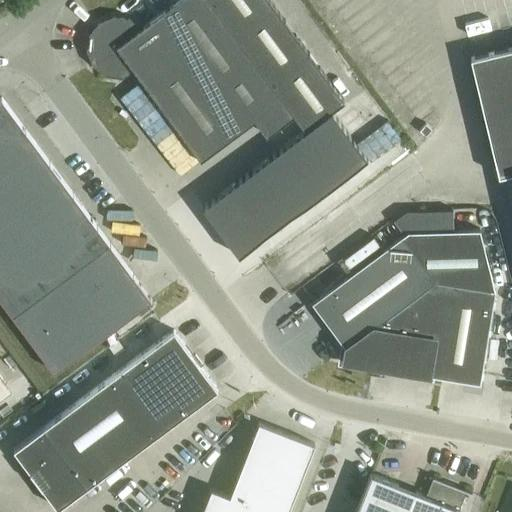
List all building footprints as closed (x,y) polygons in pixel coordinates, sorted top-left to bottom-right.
[(95,37),(93,49),(90,49),(96,62),(107,71),(120,73),(133,69),(201,160),(255,119),(267,135),(294,115),(305,131),(345,101),(269,0),(177,0),(138,29),(128,21),(114,19),(101,24),(92,36),(95,37)] [(511,47),(470,57),(499,176),(511,172),(511,47)] [(1,98),(0,98),(0,298),(54,372),(151,300),(1,98)] [(239,256),(368,160),(331,111),(305,131),(203,207),(239,256)] [(495,290),(480,229),(454,230),(453,210),(407,211),(394,220),(404,234),(312,302),(346,348),(344,360),(428,374),(480,383),(495,290)] [(13,449),(57,509),(218,389),(174,330),(13,449)] [(210,486),(199,511),(285,511),(314,444),(259,421),(228,494),(210,486)] [(355,511),(458,511),(460,509),(459,508),(466,491),(471,493),(472,492),(433,477),(425,495),(370,474),(355,511)]
